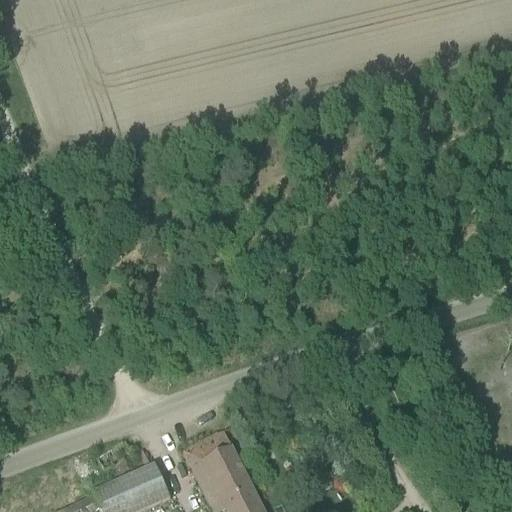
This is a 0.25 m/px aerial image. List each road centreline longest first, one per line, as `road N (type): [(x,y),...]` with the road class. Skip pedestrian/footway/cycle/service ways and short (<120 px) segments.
road 1 (unclassified): [(0,466),(511,299)]
road 2 (track): [(141,417),(0,125)]
road 3 (track): [(421,511),(371,436),(357,391),(357,347)]
